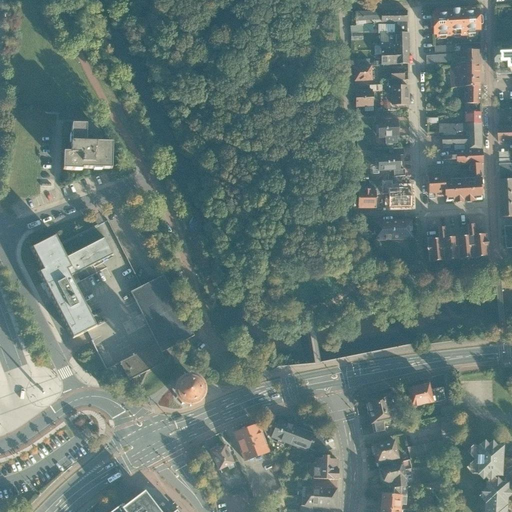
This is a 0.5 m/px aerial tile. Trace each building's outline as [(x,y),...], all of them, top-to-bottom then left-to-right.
[(435,12),(432,12),(433,34),(436,34),(436,37),(477,35),(476,32),(479,32),(478,10),(475,10),(475,7),(457,8),(457,9),(452,10),(452,8),(434,9),(435,12)] [(381,12),(381,22),(388,22),(396,22),(397,22),(407,22),(407,11),(381,12)] [(355,12),(355,20),(380,19),(380,12),(355,12)] [(396,22),(396,33),(407,33),(407,22),(397,22),(396,22)] [(380,34),(380,45),(381,64),(408,63),(407,33),(396,33),(380,34)] [(511,44),(496,45),(498,74),(511,73),(511,44)] [(479,63),(479,49),(462,49),(462,63),(479,63)] [(452,54),(427,55),(427,64),(452,63),(452,54)] [(479,63),(462,63),(462,66),(450,66),(450,85),(464,85),(479,84),(479,63)] [(372,80),(372,64),(371,64),(357,64),(355,64),(356,81),(372,80)] [(404,67),(391,67),(391,79),(404,79),(404,67)] [(479,104),(479,84),(464,85),(465,104),(479,104)] [(391,87),(392,105),(408,105),(408,86),(401,86),(391,86),(391,87)] [(373,92),(357,92),(357,106),(373,105),(373,92)] [(466,111),(466,123),(481,123),(480,110),(466,111)] [(376,126),(376,133),(378,134),(379,137),(386,137),(396,136),(397,136),(397,120),(378,121),(378,126),(376,126)] [(481,123),(466,123),(439,123),(439,131),(467,131),(467,134),(442,134),(442,144),(467,143),(467,152),(481,151),(481,123)] [(511,125),(498,127),(499,142),(511,141),(511,125)] [(73,155),(65,155),(64,172),(113,173),(114,146),(93,146),(87,146),(88,128),(73,128),(73,155)] [(370,150),(369,138),(357,138),(357,150),(370,150)] [(471,164),(482,164),(481,151),(467,152),(461,152),(461,164),(471,164)] [(511,152),(502,152),(504,177),(511,176),(511,152)] [(374,159),(375,167),(378,167),(378,171),(394,170),(400,170),(399,155),(391,156),(378,156),(378,159),(374,159)] [(428,174),(429,197),(446,196),(446,201),(451,201),(451,202),(456,202),(470,202),(470,201),(475,201),(475,200),(480,200),(480,194),(482,194),(481,178),(482,178),(480,164),(468,164),(469,179),(444,180),(443,180),(443,182),(434,182),(433,174),(428,174)] [(511,179),(502,180),(505,218),(511,217),(511,179)] [(358,190),(358,208),(375,208),(376,195),(376,190),(369,190),(358,190)] [(411,220),(373,222),(374,235),(382,235),(383,238),(392,237),(392,239),(412,238),(411,220)] [(468,235),(458,236),(460,259),(488,257),(487,244),(486,233),(476,234),(475,224),(467,225),(468,235)] [(460,259),(458,236),(447,237),(446,226),(439,227),(440,237),(428,238),(429,262),(460,259)] [(45,268),(41,270),(73,334),(85,328),(96,323),(71,273),(113,252),(105,236),(67,255),(60,243),(56,234),(33,245),(45,268)] [(142,287),(131,292),(157,346),(120,364),(128,379),(165,361),(160,352),(187,340),(194,336),(164,276),(142,287)] [(178,276),(171,278),(174,285),(180,282),(178,276)] [(189,377),(187,376),(185,376),(182,376),(180,377),(177,378),(175,380),(173,381),(172,384),(171,386),(170,388),(170,391),(171,394),(171,396),(173,398),(174,400),(176,402),(178,404),(180,405),(183,405),(185,405),(188,405),(190,404),(192,403),(194,402),(196,400),(197,398),(198,396),(199,394),(200,391),(200,389),(199,387),(198,384),(197,382),(196,380),(194,379),(192,378),(189,377)] [(432,390),(430,382),(407,388),(412,407),(445,400),(443,388),(432,390)] [(398,418),(392,391),(366,397),(374,433),(385,431),(383,422),(398,418)] [(456,451),(454,407),(440,408),(442,441),(408,448),(411,460),(456,451)] [(291,446),(298,428),(279,420),(271,439),(291,446)] [(268,453),(258,424),(233,433),(244,462),(268,453)] [(291,446),(309,453),(325,447),(324,444),(323,441),(321,438),(319,436),(317,434),(298,428),(291,446)] [(400,459),(395,440),(372,445),(377,464),(400,459)] [(479,460),(509,461),(510,447),(503,447),(498,442),(494,446),(490,441),(485,447),(478,447),(471,453),(479,460)] [(225,445),(209,452),(218,471),(234,464),(225,445)] [(322,458),(315,458),(315,464),(310,464),(309,477),(314,477),(314,480),(335,481),(336,459),(330,459),(330,456),(322,456),(322,458)] [(509,466),(509,461),(479,460),(469,469),(475,475),(483,475),(491,484),(490,489),(483,497),(489,504),(489,511),(488,511),(511,511),(511,482),(507,482),(502,477),(508,477),(509,466)] [(394,488),(408,489),(406,480),(407,480),(403,462),(378,468),(382,485),(393,483),(394,488)] [(302,487),(305,488),(314,488),(314,481),(302,480),(302,487)] [(305,488),(304,506),(312,507),(335,509),(336,490),(314,488),(305,488)] [(407,505),(408,489),(394,488),(394,496),(382,496),(381,502),(380,511),(401,511),(402,505),(407,505)] [(176,511),(174,511),(158,511),(143,491),(115,511),(176,511)]
